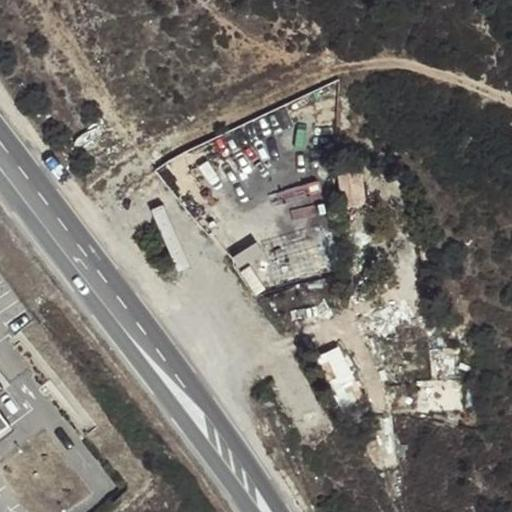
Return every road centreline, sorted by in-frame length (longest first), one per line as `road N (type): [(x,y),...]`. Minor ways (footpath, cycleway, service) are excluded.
road 1 (track): [(511,102),(400,60),(320,74),(51,212)]
road 2 (primary): [(100,290),(261,511)]
road 3 (primary): [(100,290),(0,129)]
road 4 (primary): [(0,170),(100,290)]
